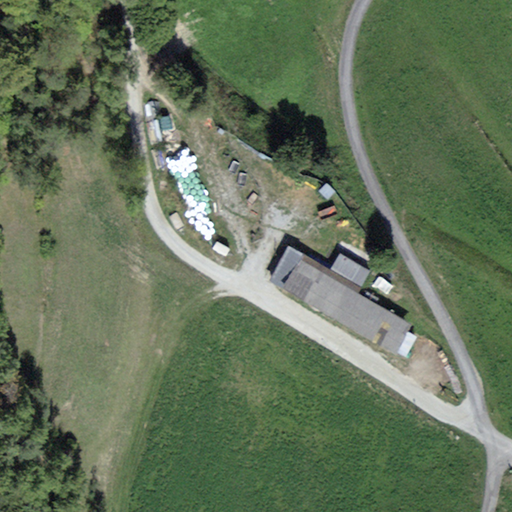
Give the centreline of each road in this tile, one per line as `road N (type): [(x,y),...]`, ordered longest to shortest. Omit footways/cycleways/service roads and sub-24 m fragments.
road 1 (track): [(492,451),(368,360),(218,280),(150,216),(126,0)]
road 2 (residential): [(363,0),(346,52),(352,123),(492,451)]
